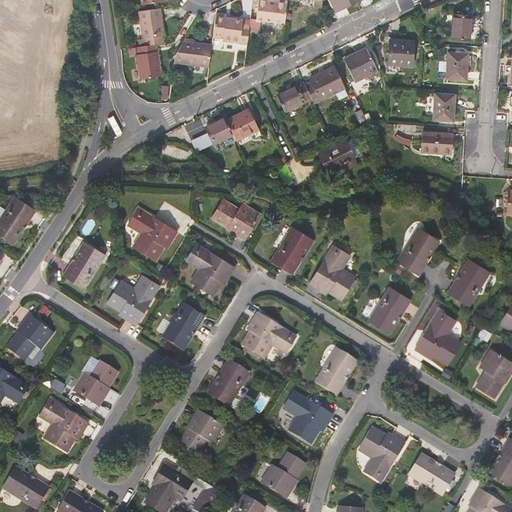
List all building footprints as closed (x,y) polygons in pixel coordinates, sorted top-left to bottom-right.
[(329,0),(335,12),(360,0),(329,0)] [(257,2),(255,22),(284,26),(287,3),(274,2),(274,4),(257,2)] [(159,9),(139,12),(143,40),(163,37),(159,9)] [(221,38),(221,42),(246,44),(248,28),(240,27),(241,21),(224,18),(224,16),(214,15),(211,37),(221,38)] [(466,42),(468,18),(450,16),(448,40),(466,42)] [(411,64),(413,41),(389,39),(387,62),(411,64)] [(175,56),(173,64),(208,67),(211,45),(192,42),(192,40),(184,40),(175,56)] [(153,45),(137,48),(138,55),(135,55),(139,81),(159,78),(156,53),(154,53),(153,45)] [(376,68),(366,48),(342,60),(352,79),(376,68)] [(462,81),(464,53),(444,52),(442,80),(462,81)] [(309,78),(310,81),(304,84),(311,98),(312,102),(342,88),(332,67),(309,78)] [(304,84),(303,81),(276,94),(284,111),(311,98),(304,84)] [(448,124),(450,98),(431,96),(429,122),(448,124)] [(231,133),(235,141),(256,130),(245,109),(224,119),(231,133)] [(358,112),(352,115),(358,128),(364,125),(358,112)] [(203,126),(211,142),(231,133),(224,119),(222,116),(203,126)] [(446,156),(447,136),(418,134),(416,153),(446,156)] [(346,141),(324,150),(327,157),(321,159),(326,171),(343,164),(346,169),(356,164),(346,141)] [(166,144),(163,153),(189,160),(191,151),(166,144)] [(318,153),(321,159),(327,157),(324,150),(318,153)] [(259,209),(243,199),(239,205),(223,195),(212,213),(228,222),(227,224),(244,234),(259,209)] [(511,195),(504,195),(502,217),(511,217),(511,195)] [(31,211),(12,198),(0,215),(0,236),(9,243),(31,211)] [(175,228),(138,205),(127,221),(141,229),(133,243),(155,256),(163,243),(165,245),(175,228)] [(312,237),(291,224),(272,257),(292,269),(312,237)] [(438,237),(418,225),(398,257),(418,269),(438,237)] [(233,264),(195,240),(185,257),(199,265),(190,279),(213,292),(221,280),(223,281),(233,264)] [(103,253),(82,241),(62,273),(82,286),(103,253)] [(351,252),(334,241),(311,279),(327,290),(329,287),(342,295),(356,273),(342,265),(351,252)] [(491,269),(471,257),(451,289),(471,302),(491,269)] [(159,283),(142,273),(134,286),(120,278),(106,300),(120,308),(118,311),(134,321),(159,283)] [(410,296),(390,284),(371,316),(390,329),(410,296)] [(203,315),(182,302),(169,323),(162,319),(155,329),(163,334),(162,335),(183,347),(203,315)] [(511,304),(503,319),(511,324),(511,304)] [(458,316),(441,306),(417,345),(434,355),(435,353),(448,361),(462,338),(449,330),(458,316)] [(294,335),(256,311),(246,327),(248,329),(240,342),(262,355),(271,343),(284,350),(294,335)] [(51,331),(28,313),(16,328),(17,330),(6,345),(22,357),(25,354),(30,358),(51,331)] [(356,356),(337,344),(316,376),(336,388),(356,356)] [(511,370),(511,358),(493,346),(482,363),(488,367),(479,382),(496,393),(505,378),(506,379),(511,370)] [(248,370),(227,357),(207,390),(227,403),(234,408),(239,400),(232,395),(248,370)] [(116,369),(99,359),(89,374),(83,371),(73,388),(97,404),(108,387),(107,385),(116,369)] [(27,384),(0,367),(0,398),(4,393),(17,401),(27,384)] [(331,410),(293,386),(283,403),(296,412),(288,425),(310,438),(318,425),(321,426),(331,410)] [(87,421),(49,398),(39,414),(52,423),(44,435),(65,449),(74,436),(77,438),(87,421)] [(221,422),(196,407),(186,424),(187,426),(178,442),(195,452),(205,436),(210,440),(221,422)] [(22,428),(15,425),(7,437),(12,440),(14,441),(22,428)] [(385,433),(372,425),(358,447),(371,455),(362,469),(379,478),(403,441),(386,431),(385,433)] [(511,474),(511,438),(508,436),(488,468),(508,480),(511,474)] [(305,459),(288,449),(278,464),(272,461),(261,477),(286,492),(297,476),(296,475),(305,459)] [(452,471),(420,451),(407,472),(440,491),(452,471)] [(176,472),(164,464),(157,476),(160,479),(156,485),(145,503),(154,508),(155,506),(158,508),(156,510),(159,511),(165,511),(169,505),(168,504),(174,494),(182,499),(192,482),(201,487),(208,477),(182,461),(176,472)] [(47,485),(14,465),(2,485),(34,505),(47,485)] [(208,477),(201,487),(207,491),(195,510),(197,511),(206,511),(223,486),(208,477)] [(511,511),(511,506),(477,486),(467,503),(469,504),(464,511),(511,511)] [(99,511),(101,510),(68,490),(56,510),(59,511),(99,511)] [(262,511),(265,508),(244,495),(233,511),(262,511)]
